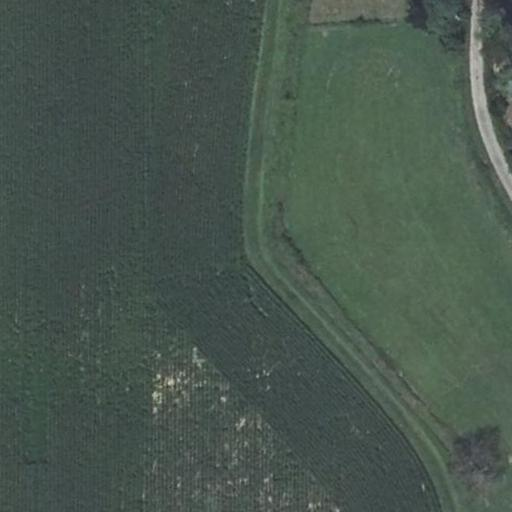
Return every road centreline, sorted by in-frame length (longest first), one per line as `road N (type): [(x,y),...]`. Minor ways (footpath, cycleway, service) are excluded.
road 1 (track): [(450,511),(431,452),(402,413),(263,263),(251,193),(274,0)]
road 2 (residential): [(480,0),(477,91),(511,185)]
